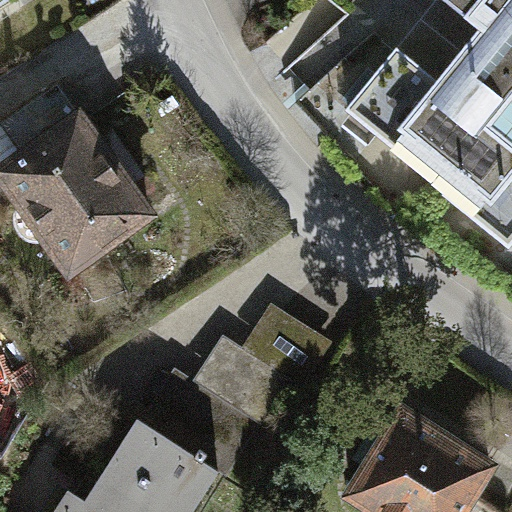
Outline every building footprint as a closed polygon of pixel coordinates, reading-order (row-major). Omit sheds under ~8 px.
[(447,193),(511,244),(511,242),(511,110),(497,129),(491,124),(511,97),(511,0),(447,0),(483,28),(439,82),(398,49),(350,109),(450,189),(447,193)] [(3,168),(0,169),(0,172),(22,203),(17,210),(14,218),(16,227),(21,233),(27,238),(33,241),(40,241),(47,238),(69,269),(150,212),(131,185),(99,141),(58,83),(3,122),(25,152),(3,168)] [(0,123),(0,163),(3,168),(25,152),(3,122),(0,123)] [(114,129),(99,141),(131,185),(146,174),(114,129)] [(271,302),(243,347),(290,377),(304,386),(332,342),(271,302)] [(234,342),(206,387),(242,410),(260,423),(290,377),(243,347),(234,342)] [(186,374),(153,426),(209,462),(242,410),(206,387),(186,374)] [(462,511),(472,496),(492,466),(405,410),(389,435),(376,426),(355,458),(369,466),(352,493),(382,511),(462,511)] [(153,426),(138,417),(84,501),(102,511),(190,511),(219,468),(209,462),(153,426)] [(102,511),(84,501),(67,490),(53,511),(102,511)] [(495,511),(472,496),(462,511),(495,511)]
